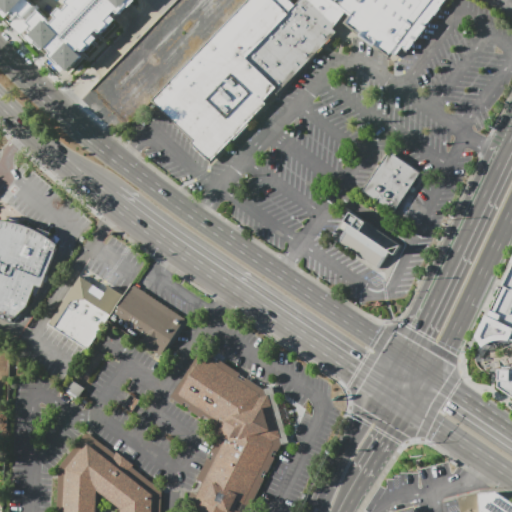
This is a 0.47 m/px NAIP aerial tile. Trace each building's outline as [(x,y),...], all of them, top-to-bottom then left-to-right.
[(0,0),(0,7),(65,72),(140,0),(69,0),(52,19),(33,0),(0,0)] [(441,0),(396,61),(343,25),(210,161),(152,99),(246,0),(274,0),(285,11),(296,0),(441,0)] [(391,152),(421,172),(396,211),(365,191),(391,152)] [(353,211),(404,246),(396,257),(392,255),(381,270),(340,242),(347,232),(341,228),(353,211)] [(0,221),(8,222),(24,225),(39,232),(52,239),(59,246),(43,287),(37,285),(29,307),(16,318),(0,311),(0,221)] [(511,262),(476,337),(483,347),(493,341),(509,340),(511,341),(511,262)] [(79,276),(106,293),(111,286),(125,296),(88,352),(47,326),(79,276)] [(185,319),(135,286),(133,285),(111,319),(140,338),(137,342),(160,357),(185,319)] [(169,396),(184,372),(198,349),(264,389),(283,443),(252,511),(54,511),(56,469),(85,431),(163,491),(161,511),(184,511),(219,444),(214,428),(169,396)] [(511,397),(511,368),(499,368),(497,387),(511,397)] [(463,511),(460,499),(481,492),(500,492),(511,500),(511,511),(463,511)]
